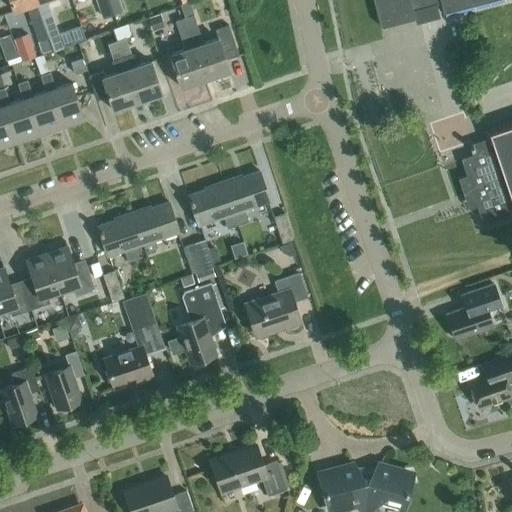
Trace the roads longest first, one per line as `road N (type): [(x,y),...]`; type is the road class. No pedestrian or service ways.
road 1 (residential): [(410,347),(0,482)]
road 2 (residential): [(0,212),(325,100)]
road 3 (residential): [(410,347),(325,100)]
road 4 (residential): [(511,446),(465,452),(441,439),(410,347)]
